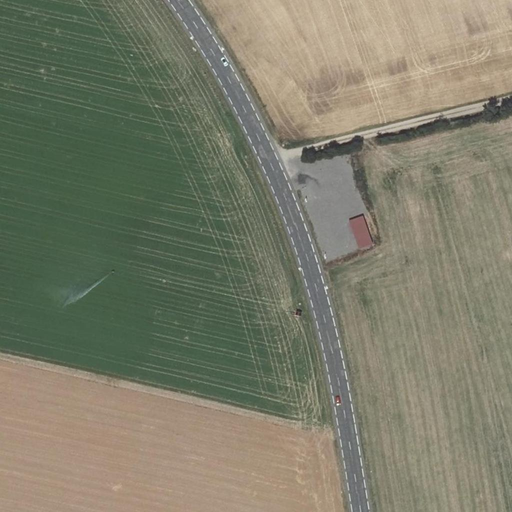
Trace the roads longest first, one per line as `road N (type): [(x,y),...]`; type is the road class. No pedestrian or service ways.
road 1 (secondary): [(177,0),(269,159),(299,233),(333,355),(360,511)]
road 2 (track): [(511,100),(269,159)]
